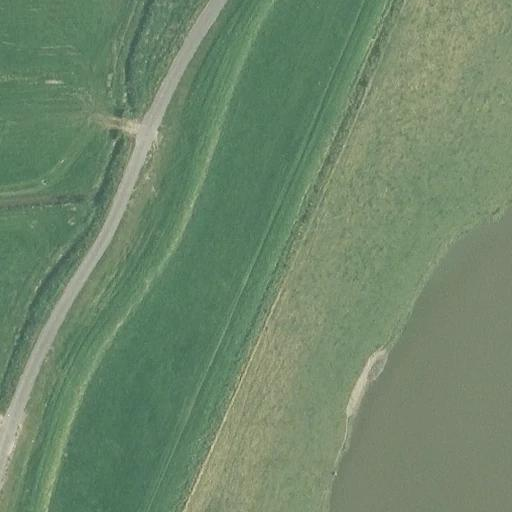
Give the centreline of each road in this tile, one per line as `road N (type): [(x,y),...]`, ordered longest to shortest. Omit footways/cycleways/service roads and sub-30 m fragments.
road 1 (unknown): [(144,511),(372,0)]
road 2 (unclassified): [(0,474),(62,306),(110,225),(187,47),(218,0)]
